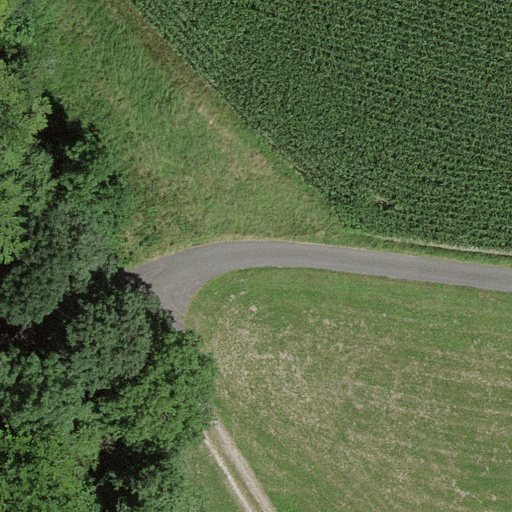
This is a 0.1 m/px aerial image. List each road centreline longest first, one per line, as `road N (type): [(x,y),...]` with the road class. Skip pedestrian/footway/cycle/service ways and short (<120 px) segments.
road 1 (residential): [(511,292),(235,257),(158,269)]
road 2 (track): [(267,511),(214,434),(158,269)]
